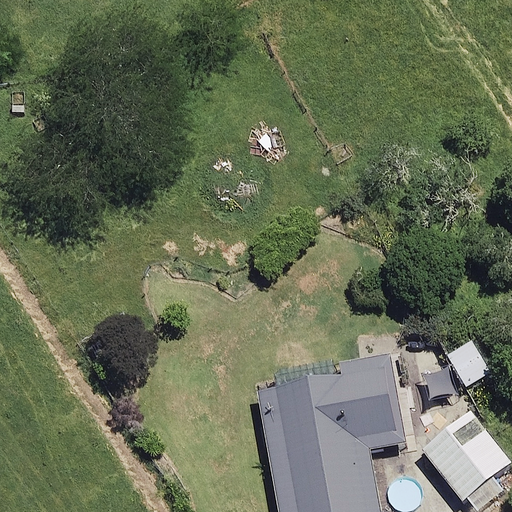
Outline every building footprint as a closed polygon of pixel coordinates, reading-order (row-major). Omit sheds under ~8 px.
[(117,314),(79,343),(95,364),(133,336),(117,314)] [(490,372),(470,339),(444,354),(464,387),(490,372)] [(220,382),(193,352),(164,379),(191,408),(220,382)] [(395,443),(380,359),(256,381),(279,511),(374,511),(363,449),(395,443)] [(508,464),(470,415),(423,452),(461,501),(508,464)] [(229,432),(189,435),(191,470),(232,468),(229,432)] [(510,511),(511,511),(511,502),(503,486),(465,508),(467,511),(510,511)]
